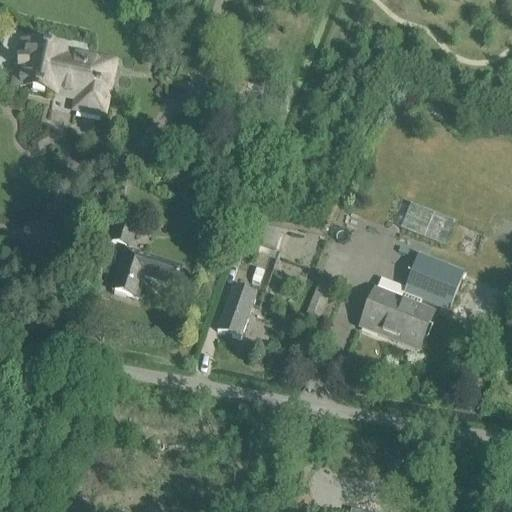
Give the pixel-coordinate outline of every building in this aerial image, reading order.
[(75,112),(102,117),(113,67),(63,56),(63,55),(23,47),(14,88),(54,96),(55,94),(78,99),(75,112)] [(258,91),(231,82),(220,116),(246,125),(258,91)] [(411,203),(400,228),(447,248),(458,223),(411,203)] [(110,244),(130,251),(137,228),(117,221),(110,244)] [(281,235),(247,224),(238,253),(275,264),(278,255),(276,255),(281,235)] [(144,280),(175,291),(182,270),(125,252),(111,293),(137,301),(144,280)] [(421,303),(493,332),(508,294),(418,258),(405,291),(381,281),(377,293),(376,292),(360,331),(418,354),(433,315),(418,309),(421,303)] [(320,324),(333,290),(318,285),(306,318),(320,324)] [(217,335),(240,343),(256,297),(233,289),(217,335)]
